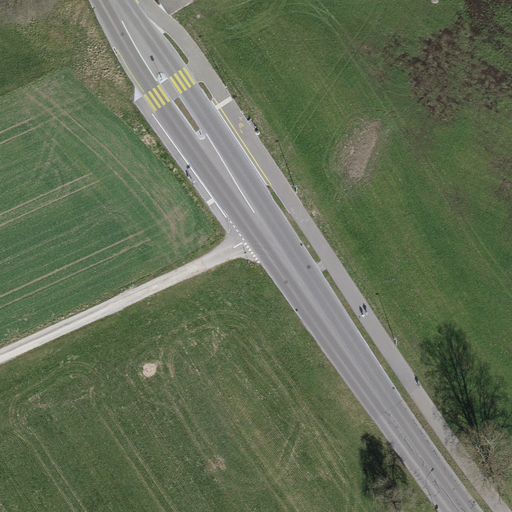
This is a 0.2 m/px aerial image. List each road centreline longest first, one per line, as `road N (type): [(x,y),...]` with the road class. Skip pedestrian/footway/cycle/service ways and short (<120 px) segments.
road 1 (tertiary): [(114,0),(459,511)]
road 2 (track): [(241,245),(0,355)]
